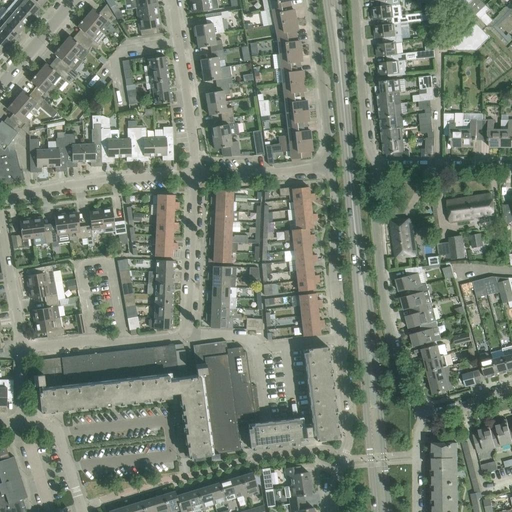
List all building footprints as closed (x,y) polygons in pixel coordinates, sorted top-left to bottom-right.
[(34,15),(39,9),(28,0),(15,0),(14,2),(18,5),(33,18),(34,16),(34,15)] [(156,0),(130,0),(132,9),(137,8),(157,5),(156,0)] [(203,0),(191,2),(193,13),(213,10),(219,9),(217,0),(203,0)] [(290,1),(292,1),(292,0),(261,0),(264,11),(272,9),(291,6),(290,1)] [(486,5),(482,1),(472,10),(476,15),(486,5)] [(33,18),(18,5),(14,2),(6,10),(7,10),(11,14),(25,26),(30,19),(31,20),(33,18)] [(511,2),(487,27),(506,46),(511,39),(511,37),(508,33),(506,35),(497,26),(511,11),(511,2)] [(157,5),(137,8),(138,19),(159,16),(157,5)] [(373,20),(383,19),(384,25),(396,23),(396,24),(401,23),(424,21),(430,20),(430,14),(423,15),(423,14),(402,16),(401,5),(393,6),(392,6),(392,5),(385,6),(384,6),(372,7),(373,20)] [(486,5),(476,15),(480,19),(490,9),(486,5)] [(272,9),(264,11),(265,11),(268,25),(296,20),(294,10),(292,11),(291,6),(272,9)] [(93,9),(85,18),(99,30),(103,25),(107,28),(114,19),(108,8),(101,16),(93,9)] [(25,26),(11,14),(7,10),(0,18),(18,35),(20,33),(19,32),(25,26)] [(122,17),(121,11),(117,12),(114,14),(117,19),(122,19),(122,17)] [(159,16),(138,19),(141,36),(158,34),(157,28),(161,27),(159,16)] [(207,24),(195,26),(197,37),(214,34),(224,33),(223,26),(222,18),(222,16),(216,17),(206,18),(207,24)] [(0,18),(0,33),(11,42),(16,36),(17,37),(18,35),(0,18)] [(85,34),(82,38),(91,47),(95,50),(99,45),(98,44),(106,35),(99,30),(85,18),(82,22),(81,21),(80,23),(77,27),(85,34)] [(296,20),(268,25),(268,26),(275,25),(277,39),(297,36),(296,30),(298,30),(296,20)] [(396,23),(384,25),(374,26),(375,38),(385,37),(386,43),(398,42),(398,43),(403,42),(401,23),(396,24),(396,23)] [(489,38),(475,23),(469,29),(483,44),(489,38)] [(483,44),(469,29),(462,36),(476,51),(483,44)] [(0,47),(4,51),(6,49),(5,48),(11,42),(0,33),(0,47)] [(214,34),(197,37),(198,48),(210,46),(211,52),(223,50),(221,40),(215,41),(214,34)] [(70,36),(62,45),(76,57),(81,62),(89,53),(87,51),(91,47),(82,38),(78,43),(70,36)] [(297,36),(277,39),(279,54),(301,51),(300,41),(297,42),(297,36)] [(476,51),(462,36),(452,46),(456,50),(476,51)] [(398,42),(386,43),(376,44),(377,57),(390,56),(391,62),(400,61),(405,61),(407,60),(406,53),(397,54),(396,43),(398,43),(398,42)] [(62,61),(58,66),(74,79),(78,74),(72,69),(76,65),(72,62),(76,57),(62,45),(59,49),(58,48),(56,50),(57,51),(54,54),(62,61)] [(200,60),(202,71),(220,68),(219,61),(225,60),(223,50),(211,52),(212,58),(200,60)] [(301,51),(279,54),(281,69),(300,66),(300,62),(302,61),(301,57),(301,51)] [(149,66),(143,67),(144,72),(150,71),(167,68),(165,57),(159,58),(148,59),(149,66)] [(472,58),(463,58),(463,66),(472,66),(472,58)] [(122,61),(124,71),(124,75),(131,74),(130,70),(128,60),(122,61)] [(400,61),(391,62),(378,63),(379,76),(392,74),(393,76),(406,75),(405,61),(400,61)] [(46,64),(39,73),(53,85),(56,88),(58,90),(66,81),(70,84),(74,79),(58,66),(54,70),(46,64)] [(300,66),(281,69),(283,84),(304,81),(303,71),(301,71),(300,66)] [(220,68),(202,71),(204,82),(215,80),(216,86),(232,83),(230,67),(220,68)] [(167,68),(150,71),(144,72),(145,77),(151,76),(152,82),(169,79),(167,68)] [(39,89),(35,93),(45,101),(47,103),(51,98),(49,96),(52,92),(56,88),(53,85),(39,73),(35,76),(33,78),(34,78),(31,82),(39,89)] [(106,83),(101,78),(93,88),(98,92),(106,83)] [(169,79),(152,82),(153,89),(149,90),(149,94),(153,94),(153,93),(171,91),(169,79)] [(401,92),(399,79),(380,82),(381,86),(377,87),(377,94),(382,93),(382,94),(394,92),(394,93),(400,92),(401,92)] [(304,81),(283,84),(284,99),(304,96),(303,91),(305,91),(305,86),(304,81)] [(206,94),(207,105),(225,102),(224,95),(230,94),(229,88),(233,87),(232,83),(216,86),(217,92),(206,94)] [(419,90),(420,95),(420,101),(430,100),(434,100),(433,93),(432,88),(426,89),(419,90)] [(23,91),(15,100),(29,112),(33,107),(37,110),(45,101),(35,93),(31,98),(23,91)] [(153,93),(153,94),(155,105),(173,102),(171,91),(153,93)] [(382,94),(382,93),(377,94),(379,106),(401,104),(400,92),(394,93),(394,92),(382,94)] [(140,103),(139,96),(128,98),(129,105),(140,103)] [(304,96),(284,99),(286,113),(308,111),(307,101),(304,101),(304,96)] [(29,112),(15,100),(12,104),(11,103),(10,105),(11,106),(7,109),(15,116),(12,121),(19,127),(29,135),(29,127),(27,126),(29,124),(29,120),(25,117),(29,112)] [(263,101),(258,102),(259,108),(264,108),(269,107),(268,100),(263,101)] [(420,101),(418,102),(419,110),(425,109),(425,113),(432,112),(430,100),(420,101)] [(225,102),(207,105),(209,116),(221,114),(222,120),(234,118),(232,108),(226,109),(225,102)] [(402,116),(401,104),(379,106),(380,118),(402,116)] [(75,120),(82,110),(77,106),(69,116),(74,119),(75,120)] [(52,108),(48,113),(53,118),(58,113),(52,108)] [(308,111),(286,113),(288,128),(307,126),(306,121),(309,121),(308,116),(308,111)] [(419,118),(420,126),(432,124),(431,117),(432,117),(432,112),(425,113),(426,117),(419,118)] [(451,147),(463,147),(463,120),(463,114),(456,114),(444,114),(444,120),(444,127),(450,127),(450,140),(451,140),(451,147)] [(463,120),(463,147),(475,147),(475,140),(477,140),(477,127),(483,127),(483,115),(482,115),(482,120),(463,120)] [(483,115),(483,127),(488,127),(488,141),(489,140),(489,147),(502,147),(502,120),(501,120),(501,130),(494,130),(494,120),(485,120),(486,115),(483,115)] [(501,115),(501,120),(502,120),(502,147),(511,147),(511,120),(509,120),(509,115),(501,115)] [(402,116),(380,118),(381,130),(402,128),(401,128),(404,127),(402,116)] [(211,127),(213,138),(230,136),(239,134),(237,123),(235,124),(234,118),(222,120),(223,126),(211,127)] [(0,158),(16,155),(13,143),(19,135),(17,134),(18,133),(10,127),(2,121),(0,123),(0,158)] [(128,139),(119,139),(120,157),(126,157),(127,162),(138,161),(137,128),(135,128),(135,122),(129,122),(129,128),(127,128),(128,139)] [(92,144),(84,145),(84,162),(91,162),(91,167),(102,167),(102,163),(101,124),(94,124),(94,129),(92,130),(92,144)] [(120,157),(119,139),(119,131),(110,131),(110,129),(110,124),(101,124),(102,163),(113,162),(113,157),(120,157)] [(432,124),(420,126),(421,134),(427,133),(428,138),(434,138),(434,132),(433,132),(432,124)] [(278,136),(279,145),(311,141),(310,131),(308,131),(307,126),(288,128),(288,136),(284,136),(278,136)] [(174,160),(173,127),(163,127),(163,130),(155,130),(155,138),(155,156),(162,156),(162,161),(174,160)] [(146,128),(137,128),(138,161),(149,161),(149,156),(155,156),(155,138),(146,139),(146,128)] [(402,128),(381,130),(383,142),(403,140),(402,128)] [(65,134),(65,138),(66,172),(67,172),(67,168),(77,167),(77,162),(84,162),(84,145),(75,145),(75,134),(65,134)] [(240,156),(238,141),(235,142),(232,142),(230,136),(213,138),(214,149),(222,148),(223,157),(240,156)] [(56,149),(48,150),(48,167),(55,167),(55,172),(66,172),(65,138),(56,139),(56,149)] [(262,138),(254,139),(256,156),(264,154),(262,138)] [(428,138),(425,138),(425,157),(434,157),(434,147),(434,138),(428,138)] [(40,150),(39,139),(29,139),(30,173),(42,172),(42,167),(48,167),(48,150),(40,150)] [(403,140),(383,142),(384,154),(386,154),(386,157),(403,157),(409,157),(409,151),(404,152),(403,142),(403,140)] [(311,141),(279,145),(280,152),(286,152),(285,151),(290,151),(291,159),(299,158),(299,159),(311,157),(310,151),(312,151),(311,141)] [(265,146),(267,160),(273,159),(271,145),(265,146)] [(16,155),(0,158),(0,186),(25,180),(22,171),(20,171),(16,155)] [(292,187),(279,189),(280,197),(289,196),(289,200),(315,197),(314,194),(310,194),(309,187),(293,189),(292,187)] [(211,197),(211,200),(233,201),(233,191),(216,190),(216,198),(211,197)] [(447,201),(449,211),(451,223),(474,219),(474,217),(495,214),(491,194),(447,201)] [(158,195),(157,205),(179,206),(179,203),(174,202),(175,195),(158,195)] [(315,197),(289,200),(293,200),(294,210),(311,208),(310,201),(315,200),(315,197)] [(233,201),(211,200),(211,204),(216,204),(216,211),(232,212),(233,201)] [(157,205),(157,215),(174,216),(174,209),(179,209),(179,206),(157,205)] [(112,208),(101,209),(104,233),(115,232),(116,234),(126,232),(125,221),(114,222),(112,208)] [(311,208),(294,210),(295,220),(317,218),(317,214),(312,214),(311,208)] [(91,225),(85,226),(88,246),(93,245),(92,239),(97,234),(104,233),(101,209),(89,211),(91,225)] [(211,218),(210,221),(232,222),(238,222),(239,213),(232,212),(216,211),(215,218),(211,218)] [(77,212),(66,214),(69,233),(76,232),(76,236),(79,239),(81,238),(81,239),(87,238),(88,246),(85,226),(79,227),(77,212)] [(264,223),(268,223),(268,212),(273,212),(268,212),(264,212),(264,219),(264,223)] [(56,230),(50,231),(52,243),(53,247),(58,247),(58,242),(57,235),(69,233),(66,214),(54,216),(56,230)] [(174,216),(157,215),(157,225),(178,226),(178,223),(173,223),(174,216)] [(43,217),(31,219),(34,238),(35,246),(49,244),(49,248),(53,247),(52,243),(50,231),(45,232),(43,217)] [(292,231),(309,229),(313,228),(313,221),(317,221),(317,218),(295,220),(297,230),(292,230),(292,231)] [(34,238),(31,219),(19,220),(21,235),(16,236),(11,236),(13,248),(17,248),(23,247),(29,246),(28,239),(34,238)] [(395,258),(405,256),(417,255),(412,219),(391,221),(395,258)] [(232,222),(210,221),(210,224),(215,225),(215,231),(232,232),(232,222)] [(251,233),(259,234),(260,223),(256,223),(256,228),(249,227),(249,233),(251,233)] [(157,225),(156,236),(173,236),(173,230),(178,230),(178,226),(157,225)] [(292,231),(293,241),(314,238),(314,235),(309,235),(309,229),(292,231)] [(234,237),(231,237),(232,232),(215,231),(214,238),(210,238),(210,241),(231,242),(237,243),(247,243),(248,236),(234,235),(234,237)] [(472,247),(483,245),(481,234),(470,236),(472,247)] [(156,236),(156,246),(177,247),(177,243),(173,243),(173,236),(156,236)] [(452,259),(465,257),(462,236),(448,238),(452,259)] [(314,238),(293,241),(294,251),(311,249),(310,242),(315,241),(314,238)] [(237,253),(237,243),(231,242),(210,241),(209,245),(214,245),(214,252),(231,252),(237,253)] [(156,246),(155,256),(172,257),(172,250),(177,250),(177,247),(156,246)] [(311,249),(294,251),(295,261),(317,259),(316,255),(312,255),(311,249)] [(209,259),(209,262),(230,263),(231,252),(214,252),(214,259),(209,259)] [(439,256),(429,257),(429,265),(440,264),(439,256)] [(129,271),(127,259),(117,261),(119,272),(129,271)] [(317,259),(295,261),(296,271),(313,269),(312,262),(317,262),(317,259)] [(157,260),(156,272),(174,273),(174,261),(157,260)] [(270,263),(262,264),(263,275),(266,274),(271,274),(270,269),(270,263)] [(442,268),(445,279),(454,277),(450,263),(446,264),(447,267),(442,268)] [(26,276),(28,288),(55,283),(52,266),(40,268),(41,274),(26,276)] [(237,277),(237,268),(230,267),(213,266),(213,273),(208,273),(208,276),(235,278),(237,277)] [(399,292),(410,289),(420,286),(417,274),(423,272),(422,266),(405,269),(407,276),(396,279),(399,292)] [(313,269),(296,271),(297,281),(319,279),(319,275),(314,276),(313,269)] [(131,282),(129,271),(119,272),(121,284),(131,282)] [(148,272),(148,283),(173,284),(174,273),(156,272),(148,272)] [(235,278),(208,276),(208,280),(213,280),(212,287),(229,287),(235,288),(235,278)] [(500,292),(496,277),(492,276),(484,278),(487,290),(488,295),(500,292)] [(511,290),(509,277),(496,277),(500,292),(503,303),(511,300),(511,291),(511,290)] [(487,290),(484,278),(472,282),(474,288),(476,298),(488,295),(487,290)] [(319,279),(297,281),(299,291),(315,290),(315,283),(319,282),(319,279)] [(67,282),(68,290),(76,289),(75,281),(67,282)] [(133,294),(131,282),(121,284),(123,296),(133,294)] [(470,289),(474,288),(472,282),(460,285),(463,296),(472,294),(470,289)] [(55,283),(28,288),(30,299),(45,297),(46,302),(58,300),(55,283)] [(148,283),(147,294),(155,295),(173,295),(173,284),(148,283)] [(420,286),(410,289),(412,294),(401,297),(404,310),(415,307),(431,303),(426,284),(420,286)] [(207,293),(207,297),(229,298),(229,287),(212,287),(212,294),(207,293)] [(256,288),(250,288),(250,294),(253,293),(253,296),(257,296),(257,299),(261,298),(260,288),(256,289),(256,288)] [(299,295),(300,306),(322,303),(321,300),(317,300),(316,293),(299,295)] [(135,305),(133,294),(123,296),(125,307),(135,305)] [(155,295),(155,306),(173,307),(173,295),(155,295)] [(236,298),(229,298),(207,297),(207,300),(212,300),(212,307),(235,308),(236,298)] [(33,311),(35,322),(60,318),(58,306),(59,306),(58,300),(46,302),(47,308),(33,311)] [(322,303),(300,306),(301,316),(318,314),(317,307),(322,307),(322,303)] [(431,303),(415,307),(417,313),(406,316),(409,328),(420,326),(431,322),(436,321),(431,303)] [(137,317),(135,305),(125,307),(127,319),(137,317)] [(155,306),(154,317),(172,318),(173,307),(155,306)] [(207,314),(206,317),(228,318),(233,318),(241,318),(241,314),(237,314),(237,309),(235,308),(212,307),(211,314),(207,314)] [(455,309),(457,316),(464,314),(462,307),(455,309)] [(75,315),(79,335),(85,334),(82,314),(75,315)] [(318,314),(301,316),(302,326),(324,324),(323,320),(319,321),(318,314)] [(137,317),(127,319),(130,330),(139,329),(139,324),(137,317)] [(150,319),(149,320),(149,327),(151,329),(154,329),(170,330),(170,326),(172,326),(172,318),(154,317),(154,319),(150,319)] [(206,317),(206,321),(211,321),(211,328),(228,329),(232,329),(233,318),(228,318),(206,317)] [(60,318),(35,322),(37,334),(46,332),(47,338),(52,337),(65,335),(63,328),(61,329),(60,318)] [(255,319),(247,318),(246,329),(254,330),(255,319)] [(262,319),(255,319),(254,330),(262,330),(262,319)] [(431,322),(420,326),(422,331),(411,334),(414,347),(441,340),(436,321),(431,322)] [(324,324),(302,326),(304,336),(320,335),(319,327),(324,327),(324,324)] [(469,333),(453,337),(455,345),(471,341),(469,333)] [(38,375),(34,376),(35,386),(39,386),(40,390),(39,391),(40,398),(41,408),(41,413),(44,413),(54,412),(56,411),(63,411),(67,410),(69,410),(80,409),(82,408),(93,407),(95,407),(106,406),(108,405),(118,404),(121,404),(131,403),(134,403),(144,401),(147,401),(157,400),(159,400),(169,399),(170,398),(172,398),(181,397),(182,405),(182,407),(183,418),(184,420),(185,431),(185,433),(187,444),(187,446),(189,456),(189,458),(194,457),(197,457),(208,456),(211,455),(211,460),(220,459),(219,453),(241,450),(238,428),(237,421),(259,418),(260,418),(259,411),(256,385),(251,386),(246,352),(243,352),(242,347),(227,349),(226,341),(200,345),(193,346),(197,374),(197,375),(184,377),(187,374),(183,344),(175,345),(36,361),(38,375)] [(422,349),(424,360),(447,354),(445,344),(444,345),(444,344),(438,346),(438,345),(422,349)] [(511,345),(502,348),(504,356),(508,372),(511,370),(511,345)] [(328,347),(306,350),(317,441),(339,438),(328,347)] [(480,354),(479,356),(485,378),(497,375),(492,359),(492,356),(489,356),(488,354),(486,353),(480,354)] [(447,354),(424,360),(427,371),(447,366),(444,356),(447,355),(447,354)] [(504,356),(492,359),(497,375),(508,372),(504,356)] [(447,366),(427,371),(430,383),(451,377),(448,366),(447,366)] [(479,370),(473,372),(476,383),(482,382),(479,370)] [(462,375),(463,376),(465,386),(476,383),(473,372),(462,375)] [(451,377),(430,383),(433,394),(438,393),(439,395),(446,393),(446,391),(454,389),(451,378),(451,377)] [(0,405),(7,406),(7,399),(13,399),(13,385),(13,380),(0,380),(0,405)] [(497,429),(491,431),(495,447),(511,442),(511,440),(509,429),(507,419),(502,421),(503,424),(496,426),(497,429)] [(301,420),(248,427),(251,449),(304,443),(303,438),(312,436),(311,426),(302,427),(301,420)] [(479,433),(473,435),(477,452),(495,447),(491,431),(489,424),(485,425),(485,428),(478,430),(479,433)] [(454,511),(454,443),(457,443),(457,442),(456,435),(444,435),(444,443),(433,443),(433,452),(436,452),(436,458),(433,458),(433,470),(436,470),(436,476),(433,476),(433,485),(436,485),(436,491),(433,491),(433,500),(436,500),(437,506),(433,506),(433,511),(454,511)] [(0,511),(26,511),(6,447),(7,447),(6,446),(0,448),(0,511)] [(483,474),(489,472),(486,464),(481,465),(483,474)] [(285,469),(286,476),(290,476),(291,486),(311,483),(310,476),(309,476),(308,472),(298,474),(297,467),(285,469)] [(270,469),(262,470),(263,478),(271,477),(270,469)] [(253,472),(242,476),(248,497),(252,495),(251,493),(258,491),(253,472)] [(242,476),(231,479),(236,498),(243,495),(244,498),(248,497),(242,476)] [(231,479),(220,483),(226,503),(230,502),(229,500),(236,498),(231,479)] [(220,483),(209,486),(215,504),(221,502),(222,505),(226,503),(220,483)] [(286,498),(289,497),(290,504),(302,503),(301,496),(312,495),(311,491),(313,490),(311,483),(291,486),(291,487),(284,488),(286,498)] [(209,486),(198,489),(204,510),(208,509),(208,506),(215,504),(209,486)] [(198,489),(187,493),(193,511),(201,511),(204,510),(198,489)] [(175,491),(164,495),(169,511),(173,511),(174,511),(180,510),(180,509),(176,496),(175,491)] [(193,511),(187,493),(176,496),(180,509),(180,510),(180,511),(189,511),(193,511)] [(169,511),(164,495),(153,498),(157,511),(169,511)] [(157,511),(153,498),(142,501),(145,511),(157,511)] [(493,511),(490,498),(483,500),(485,511),(493,511)] [(145,511),(142,501),(131,505),(133,511),(145,511)] [(302,503),(290,504),(291,511),(295,511),(294,511),(315,511),(316,511),(314,511),(313,508),(303,509),(302,503)]
